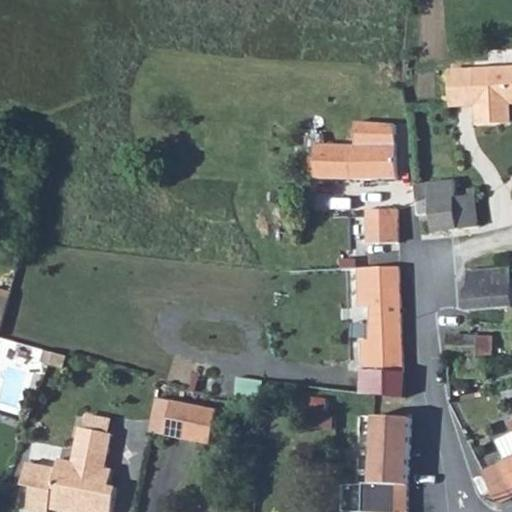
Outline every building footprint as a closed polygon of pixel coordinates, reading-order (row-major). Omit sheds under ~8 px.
[(511,67),(475,69),(476,107),(477,126),(502,125),(501,113),(509,105),(511,105),(511,104),(511,67)] [(450,70),(451,108),(476,107),(475,69),(450,70)] [(502,125),(511,123),(511,109),(511,105),(509,105),(501,113),(502,125)] [(398,126),(357,123),(356,146),(315,146),(316,179),(399,179),(398,126)] [(456,181),(416,186),(420,216),(433,214),(434,232),(479,227),(475,190),(468,190),(470,197),(458,198),(456,181)] [(398,210),(367,210),(369,318),(402,321),(398,210)] [(470,312),(511,308),(511,268),(468,271),(470,312)] [(0,337),(0,338),(10,300),(0,296),(0,337)] [(402,321),(369,318),(369,349),(403,351),(402,321)] [(450,336),(450,357),(493,358),(493,336),(450,336)] [(403,351),(369,349),(370,370),(404,373),(403,351)] [(489,359),(462,359),(461,378),(488,379),(489,359)] [(362,370),(364,395),(406,398),(404,373),(370,370),(362,370)] [(490,473),(486,475),(499,503),(511,496),(511,390),(504,392),(506,400),(511,398),(511,422),(511,423),(511,434),(498,442),(507,461),(502,463),(490,473)] [(157,398),(151,433),(166,436),(173,401),(157,398)] [(173,401),(166,436),(212,445),(219,411),(173,401)] [(89,416),(86,429),(109,434),(112,421),(89,416)] [(375,417),(374,451),(412,453),(413,418),(375,417)] [(335,418),(324,418),(323,429),(335,429),(335,418)] [(29,463),(24,486),(34,488),(29,511),(35,511),(51,511),(52,505),(64,507),(63,511),(113,511),(118,488),(111,487),(115,471),(107,469),(114,435),(109,434),(86,429),(81,428),(74,463),(60,460),(58,469),(29,463)] [(374,451),(372,485),(409,486),(412,453),(374,451)] [(372,485),(371,511),(408,511),(412,487),(409,486),(372,485)]
